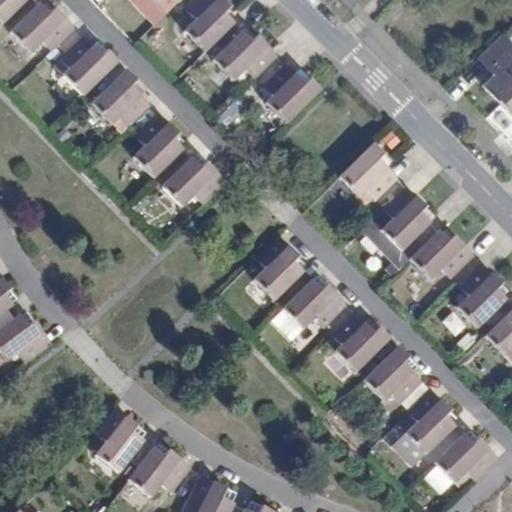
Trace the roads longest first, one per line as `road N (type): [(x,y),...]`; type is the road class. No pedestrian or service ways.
road 1 (residential): [(73,0),(511,444)]
road 2 (residential): [(0,231),(66,329),(120,387),(233,469),(333,511)]
road 3 (residential): [(511,218),(296,0)]
